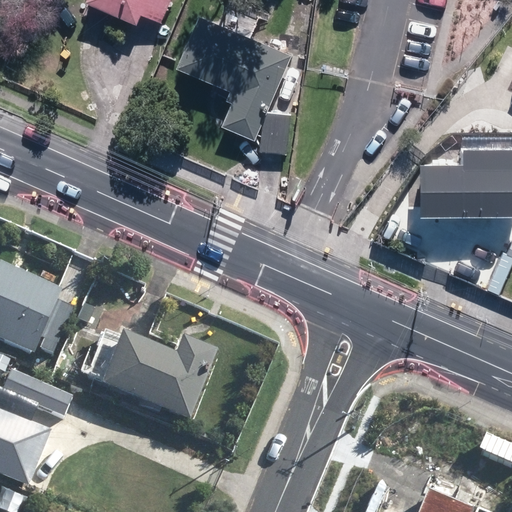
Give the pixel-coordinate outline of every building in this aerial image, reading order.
[(144,14),(164,22),(173,0),(91,0),(90,2),(140,23),(144,14)] [(200,14),(178,67),(229,88),(225,98),(232,101),(222,124),(256,138),(292,51),(200,14)] [(293,113),(269,111),(267,127),(264,127),(262,152),(289,154),(293,113)] [(466,163),(421,163),(422,214),(511,213),(511,145),(466,146),(466,163)] [(59,304),(64,294),(1,266),(0,268),(0,342),(37,359),(41,352),(55,358),(75,312),(59,304)] [(184,340),(177,358),(123,337),(103,391),(193,425),(220,354),(184,340)] [(40,373),(0,356),(0,370),(10,375),(35,385),(40,373)] [(10,375),(3,393),(66,419),(74,401),(35,385),(10,375)] [(52,436),(0,414),(0,477),(30,490),(52,436)] [(472,511),(429,495),(422,511),(416,511),(418,509),(386,497),(379,511),(472,511)]
